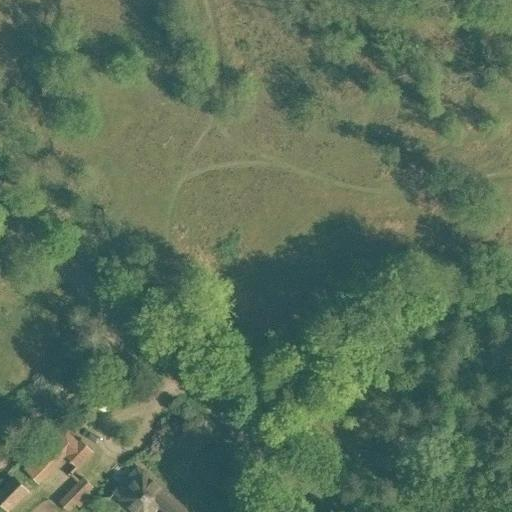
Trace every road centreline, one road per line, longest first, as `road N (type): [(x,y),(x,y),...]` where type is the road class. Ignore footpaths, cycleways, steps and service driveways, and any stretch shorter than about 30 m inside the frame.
road 1 (tertiary): [(334,511),(0,201)]
road 2 (track): [(0,468),(133,324)]
